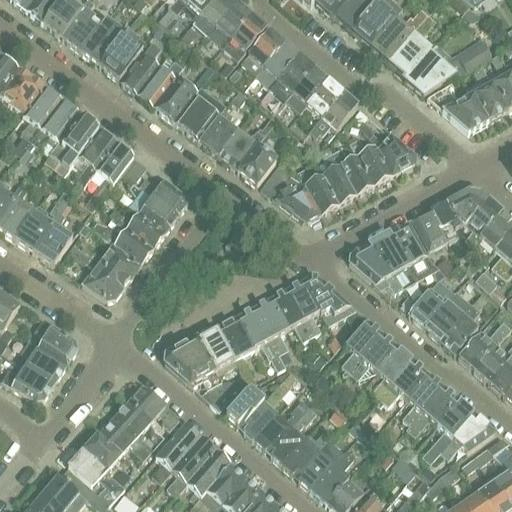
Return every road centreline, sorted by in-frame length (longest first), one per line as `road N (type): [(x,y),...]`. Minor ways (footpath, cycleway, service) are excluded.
road 1 (residential): [(476,169),(386,96),(357,94),(260,0)]
road 2 (residential): [(0,28),(220,196)]
road 3 (residential): [(312,263),(439,374),(511,425)]
road 4 (residential): [(308,511),(113,345)]
road 5 (residential): [(312,263),(476,169)]
road 6 (residential): [(113,345),(220,196)]
road 7 (residential): [(113,345),(0,268)]
road 8 (residential): [(40,441),(113,345)]
